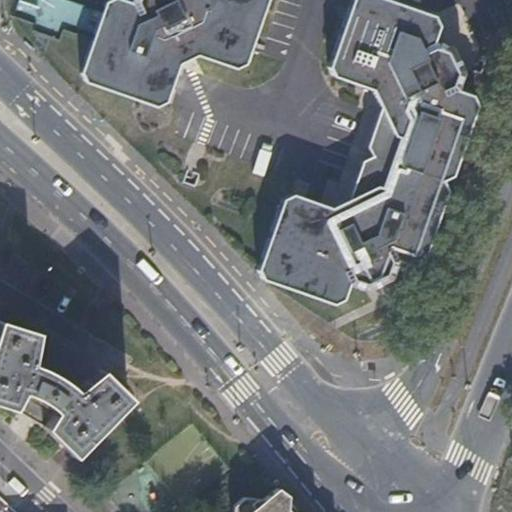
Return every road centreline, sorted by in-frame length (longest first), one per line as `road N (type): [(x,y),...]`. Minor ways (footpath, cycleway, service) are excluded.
road 1 (secondary): [(363,440),(0,84)]
road 2 (secondary): [(0,141),(145,284),(316,484)]
road 3 (secondary): [(511,161),(420,383),(363,440)]
road 4 (secondary): [(429,511),(464,457),(511,337)]
